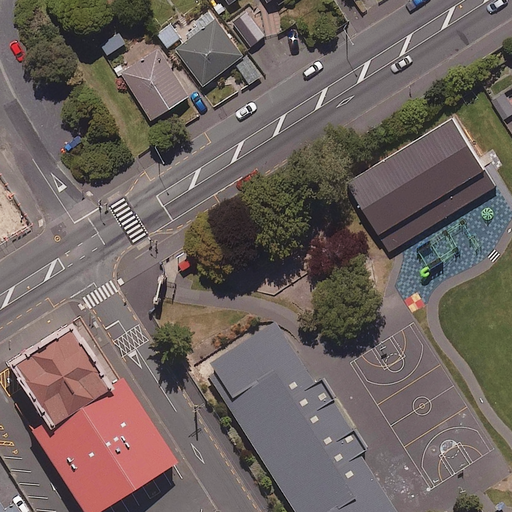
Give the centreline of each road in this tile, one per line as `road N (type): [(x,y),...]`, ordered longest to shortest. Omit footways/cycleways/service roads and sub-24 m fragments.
road 1 (secondary): [(89,246),(477,0)]
road 2 (residential): [(241,511),(76,253)]
road 3 (residential): [(0,106),(89,246)]
